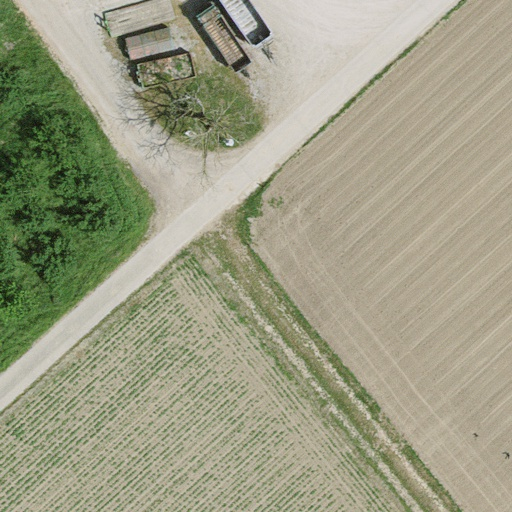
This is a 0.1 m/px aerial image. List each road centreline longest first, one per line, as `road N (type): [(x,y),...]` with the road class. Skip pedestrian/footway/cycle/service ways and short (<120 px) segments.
road 1 (track): [(435,0),(0,394)]
road 2 (track): [(196,216),(28,0)]
